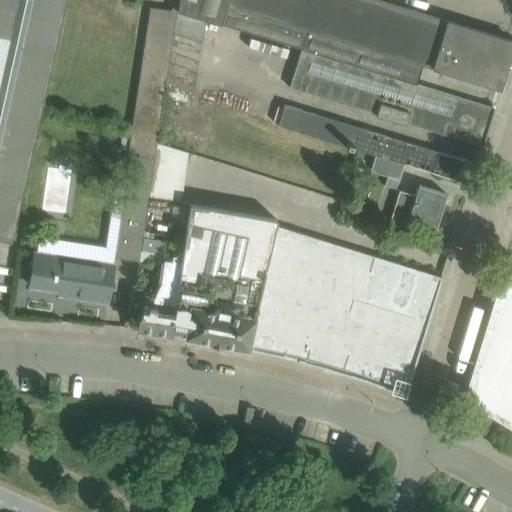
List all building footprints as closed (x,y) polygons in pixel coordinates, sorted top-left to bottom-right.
[(0,0),(0,110),(38,122),(64,0),(0,0)] [(178,0),(177,10),(205,19),(300,49),(416,84),(422,65),(499,89),(511,47),(511,41),(378,0),(178,0)] [(176,11),(173,32),(201,40),(205,20),(176,11)] [(416,84),(300,49),(289,86),(376,113),(376,115),(406,125),(407,123),(480,145),(479,147),(481,148),(494,108),(416,84)] [(143,60),(114,257),(139,260),(149,198),(157,142),(169,64),(143,60)] [(403,164),(470,184),(477,162),(475,161),(475,163),(283,106),(277,127),(374,156),(403,164)] [(0,238),(11,241),(38,122),(0,110),(0,238)] [(157,142),(149,198),(182,203),(188,153),(184,151),(157,142)] [(403,164),(374,156),(369,171),(384,175),(381,186),(395,190),(403,164)] [(435,226),(445,194),(418,185),(415,196),(398,191),(387,229),(404,234),(408,219),(436,227),(437,226),(435,226)] [(188,203),(179,262),(173,306),(175,306),(172,323),(186,326),(184,337),(186,338),(186,337),(208,341),(208,342),(211,342),(221,344),(223,345),(223,344),(245,348),(245,349),(247,349),(275,225),(277,219),(188,203)] [(441,277),(275,225),(247,349),(248,348),(285,356),(323,367),(363,379),(405,394),(441,277)] [(81,298),(107,302),(113,265),(86,261),(85,264),(58,259),(58,257),(35,254),(30,285),(81,293),(81,298)] [(172,326),(172,323),(175,306),(173,306),(179,262),(161,260),(157,286),(149,302),(141,301),(143,285),(132,283),(127,312),(139,314),(136,330),(171,335),(172,326)] [(511,274),(507,272),(506,271),(467,397),(511,424),(511,274)]
